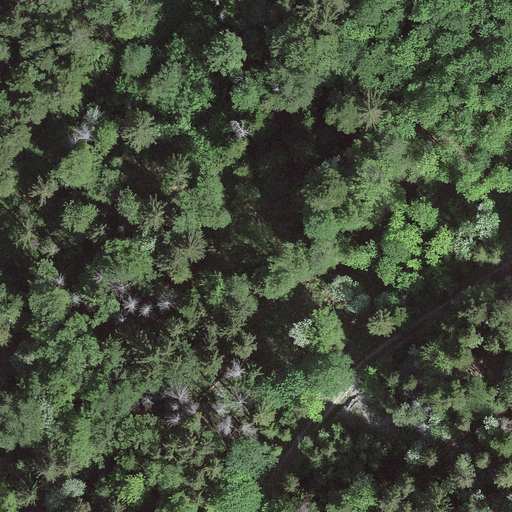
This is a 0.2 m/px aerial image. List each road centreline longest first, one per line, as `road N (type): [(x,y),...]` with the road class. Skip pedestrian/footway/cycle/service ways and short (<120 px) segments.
road 1 (track): [(247,511),(373,361),(511,265)]
road 2 (track): [(187,0),(148,50),(104,76),(0,201)]
